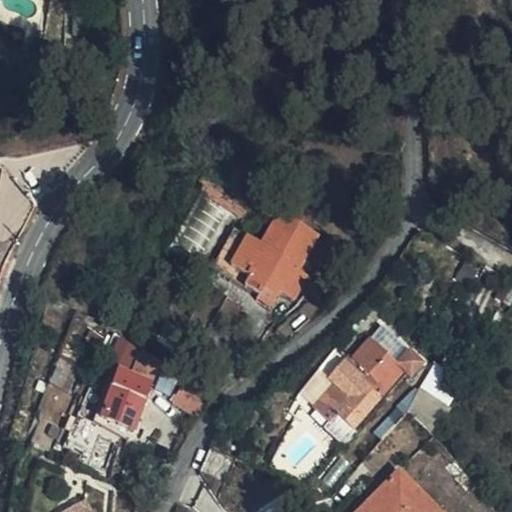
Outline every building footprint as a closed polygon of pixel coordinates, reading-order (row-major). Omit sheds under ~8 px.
[(270,292),(286,300),(289,294),(302,302),(315,276),(304,271),(322,236),(286,219),(269,251),(240,237),(220,280),(264,302),(270,292)] [(279,310),(286,300),(270,292),(264,302),(279,310)] [(162,349),(170,335),(154,327),(145,340),(162,349)] [(353,359),(348,363),(380,404),(407,382),(380,348),(359,364),(353,359)] [(156,365),(139,357),(129,382),(145,388),(147,389),(156,365)] [(380,404),(348,363),(326,379),(342,401),(325,413),(341,434),(380,404)] [(145,388),(129,382),(112,376),(96,420),(128,433),(145,388)] [(200,392),(182,384),(172,408),(191,416),(200,392)] [(431,511),(402,479),(363,511),(431,511)]
